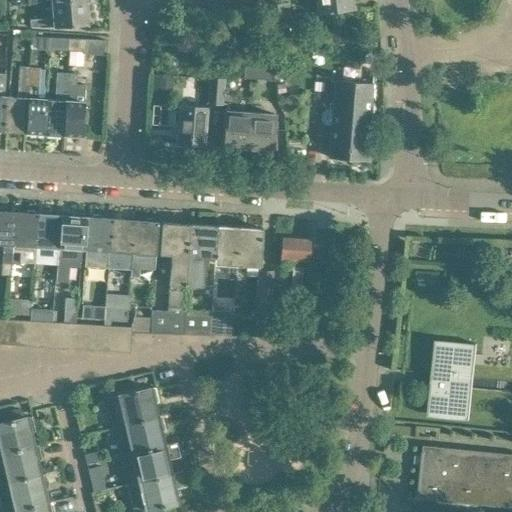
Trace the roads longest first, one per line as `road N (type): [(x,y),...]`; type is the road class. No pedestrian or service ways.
road 1 (residential): [(125,177),(382,196)]
road 2 (residential): [(415,198),(398,0)]
road 3 (residential): [(179,353),(216,344),(367,352)]
road 4 (residential): [(125,177),(135,72),(127,0)]
road 5 (residential): [(179,353),(218,511)]
road 6 (residential): [(382,196),(367,352)]
road 7 (residential): [(367,352),(359,439),(338,491)]
road 8 (residential): [(90,511),(58,383)]
road 9 (residential): [(0,170),(125,177)]
road 10 (residential): [(58,383),(179,353)]
